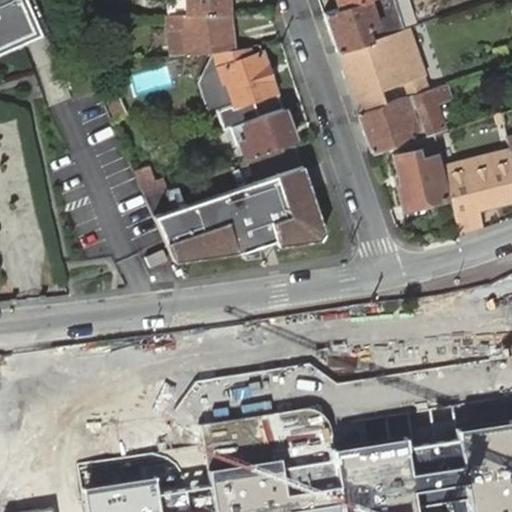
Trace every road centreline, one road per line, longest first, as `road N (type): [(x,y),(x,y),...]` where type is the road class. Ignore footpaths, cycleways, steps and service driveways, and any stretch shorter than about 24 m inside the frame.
road 1 (residential): [(384,273),(0,327)]
road 2 (unknown): [(511,389),(320,418),(264,412),(248,393),(227,299)]
road 3 (residential): [(294,0),(384,273)]
road 4 (residential): [(511,235),(384,273)]
